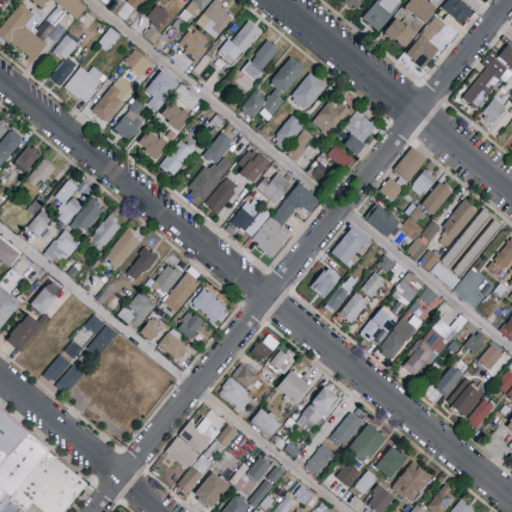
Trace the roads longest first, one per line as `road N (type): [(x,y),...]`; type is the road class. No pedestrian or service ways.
road 1 (residential): [(0,78),(511,500)]
road 2 (residential): [(509,0),(92,511)]
road 3 (tertiary): [(278,0),(511,191)]
road 4 (residential): [(0,377),(163,511)]
